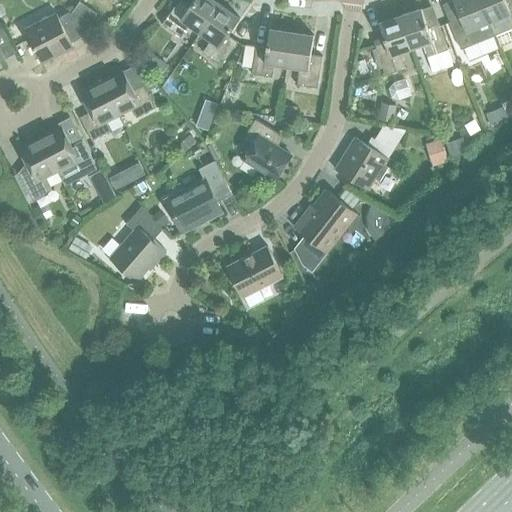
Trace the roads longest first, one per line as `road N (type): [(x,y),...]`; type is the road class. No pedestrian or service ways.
road 1 (residential): [(170,311),(193,245),(284,198),(315,158),(338,114),(351,57),(350,0)]
road 2 (residential): [(0,105),(71,72),(125,31),(149,0)]
